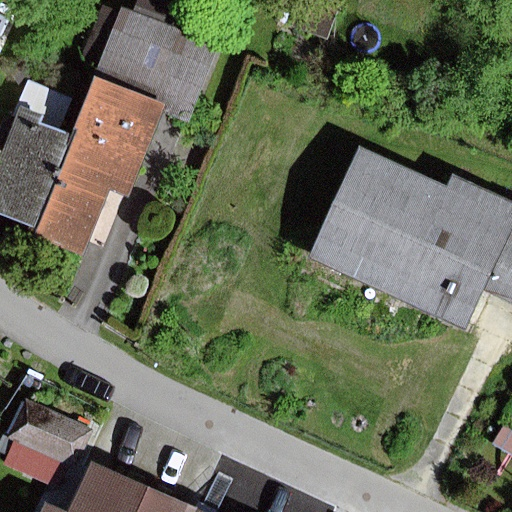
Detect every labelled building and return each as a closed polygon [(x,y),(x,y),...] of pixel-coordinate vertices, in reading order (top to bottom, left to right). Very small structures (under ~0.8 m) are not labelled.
[(0,58),(19,17),(0,8),(0,58)] [(104,73),(46,235),(99,254),(123,189),(142,196),(178,100),(104,73)] [(81,127),(38,112),(23,155),(2,147),(0,152),(0,210),(46,226),(81,127)] [(460,183),(374,144),(323,256),(482,327),(498,293),(511,299),(511,192),(465,171),(460,183)] [(12,455),(72,474),(94,404),(33,386),(12,455)] [(201,511),(205,506),(104,461),(81,511),(80,511),(55,501),(50,511),(201,511)]
